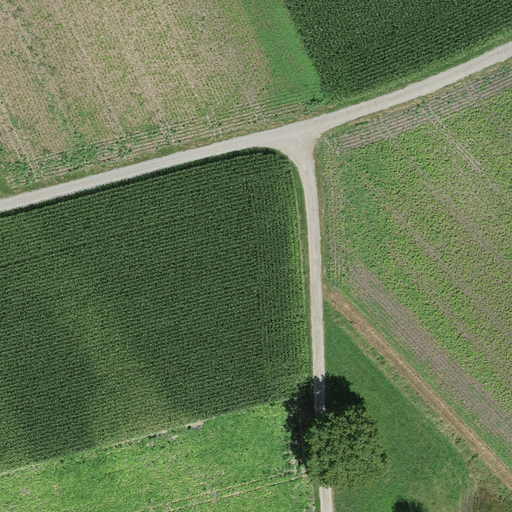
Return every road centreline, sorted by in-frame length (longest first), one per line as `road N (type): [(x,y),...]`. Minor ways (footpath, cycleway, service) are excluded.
road 1 (track): [(327,511),(312,202),(298,129)]
road 2 (track): [(0,205),(298,129)]
road 3 (track): [(298,129),(511,47)]
